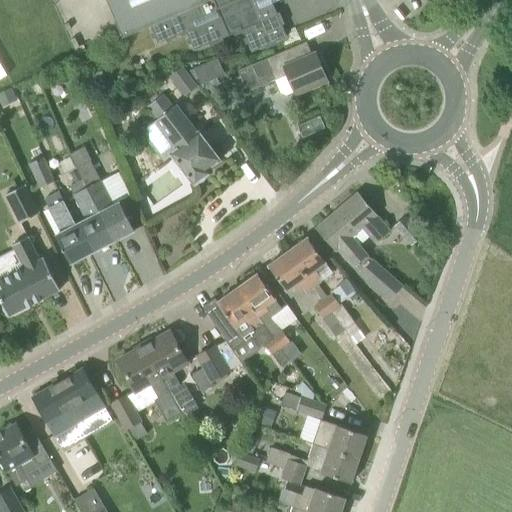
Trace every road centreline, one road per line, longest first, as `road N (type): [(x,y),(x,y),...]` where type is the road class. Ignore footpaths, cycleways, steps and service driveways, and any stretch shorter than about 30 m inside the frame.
road 1 (tertiary): [(0,387),(164,297),(383,135)]
road 2 (unclassified): [(379,511),(474,221),(468,174),(439,134)]
